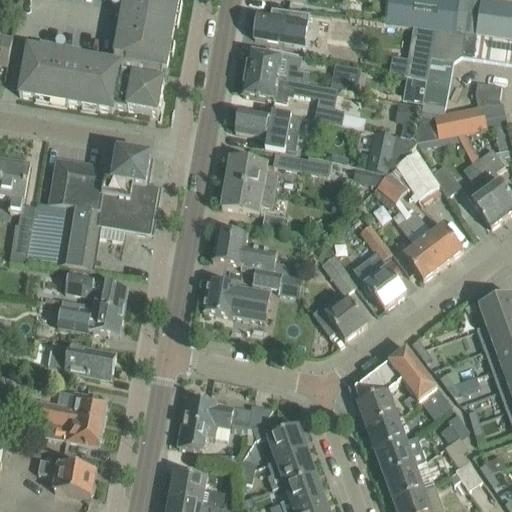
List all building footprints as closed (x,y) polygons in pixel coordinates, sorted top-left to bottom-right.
[(132,29),(173,37),(179,0),(124,0),(122,18),(128,19),(128,21),(133,22),(132,29)] [(390,0),(387,28),(414,32),(436,35),(455,37),(460,1),(456,0),(390,0)] [(475,39),(476,40),(488,41),(493,2),(493,0),(460,0),(455,37),(464,38),(475,39)] [(488,41),(489,41),(501,43),(511,45),(511,42),(511,5),(493,2),(488,41)] [(253,30),(252,35),(255,38),(254,43),(302,52),(308,18),(271,13),(269,21),(258,19),(257,28),(253,30)] [(19,99),(113,116),(114,112),(158,120),(164,87),(160,86),(163,72),(166,73),(173,37),(132,29),(133,22),(128,21),(128,19),(122,18),(113,66),(28,50),(19,99)] [(386,29),(350,23),(347,45),(383,51),(386,29)] [(414,32),(405,79),(427,84),(429,74),(431,62),(436,35),(414,32)] [(464,38),(455,37),(436,35),(431,62),(453,66),(457,64),(458,62),(460,63),(461,60),(464,38)] [(476,40),(475,39),(464,38),(461,60),(473,62),(476,40)] [(0,64),(8,66),(13,42),(0,39),(0,64)] [(489,41),(488,41),(476,40),(473,62),(485,64),(489,41)] [(501,43),(489,41),(485,64),(497,66),(501,43)] [(511,49),(511,45),(501,43),(497,66),(509,68),(511,49)] [(250,57),(246,80),(255,82),(256,78),(267,80),(266,82),(306,89),(308,79),(298,77),(300,62),(282,59),(281,62),(270,60),(250,57)] [(453,66),(431,62),(429,74),(451,78),(453,66)] [(360,75),(336,70),(332,94),(354,98),(356,98),(360,75)] [(451,78),(429,74),(427,84),(427,86),(449,89),(451,78)] [(246,80),(243,100),(262,103),(273,105),(287,108),(288,102),(294,102),(294,98),(304,100),(316,102),(318,102),(317,110),(334,114),(338,95),(318,91),(306,89),(266,82),(267,80),(256,78),(255,82),(246,80)] [(427,86),(424,97),(447,101),(449,89),(427,86)] [(500,102),(502,90),(477,86),(475,98),(500,102)] [(424,97),(422,109),(445,113),(447,101),(424,97)] [(500,107),(500,102),(475,98),(478,111),(500,107)] [(421,111),(399,106),(395,126),(403,127),(400,143),(415,147),(418,127),(421,111)] [(505,118),(503,107),(500,107),(478,111),(480,123),(505,118)] [(422,109),(422,111),(421,111),(418,127),(445,121),(444,118),(445,113),(422,109)] [(317,110),(314,125),(363,135),(366,123),(344,118),(345,116),(334,114),(317,110)] [(467,138),(483,135),(480,123),(478,111),(462,114),(467,138)] [(239,113),(235,137),(255,140),(266,142),(263,156),(275,158),(284,160),(285,155),(295,157),(301,122),(271,116),(271,119),(259,117),(239,113)] [(462,114),(444,118),(445,121),(418,127),(415,147),(416,148),(417,147),(417,149),(456,140),(465,139),(467,138),(462,114)] [(483,135),(494,133),(506,130),(506,129),(507,129),(505,118),(480,123),(483,135)] [(506,130),(494,133),(499,157),(511,154),(506,130)] [(375,138),(367,175),(387,179),(390,166),(395,142),(385,140),(375,138)] [(459,146),(460,146),(472,168),(471,169),(475,176),(479,173),(493,192),(486,197),(505,224),(511,218),(511,202),(501,188),(503,187),(496,177),(504,171),(491,154),(478,164),(465,139),(456,140),(459,146)] [(395,142),(390,166),(396,170),(415,147),(400,143),(395,142)] [(378,190),(377,192),(396,208),(399,204),(408,194),(410,192),(414,199),(411,201),(415,208),(440,191),(430,173),(429,173),(413,150),(416,148),(415,147),(396,170),(387,179),(378,190)] [(32,231),(27,266),(57,271),(69,272),(91,275),(97,241),(124,246),(126,236),(131,236),(151,240),(159,194),(146,192),(151,162),(117,156),(117,157),(109,156),(106,172),(56,164),(49,209),(37,207),(32,231)] [(273,171),(328,181),(331,167),(308,162),(308,164),(284,160),(275,158),(273,171)] [(24,206),(30,167),(4,163),(0,189),(0,201),(12,204),(10,216),(21,218),(23,206),(24,206)] [(276,197),(278,184),(279,179),(268,177),(269,170),(230,163),(226,187),(276,197)] [(430,173),(440,191),(441,190),(447,202),(462,192),(445,170),(438,174),(435,169),(430,173)] [(471,169),(463,175),(473,188),(463,195),(469,203),(491,234),(505,224),(486,197),(493,192),(479,173),(475,176),(471,169)] [(367,175),(356,172),(353,185),(378,190),(387,179),(367,175)] [(262,211),(273,212),(276,197),(226,187),(221,212),(260,219),(262,211)] [(380,229),(390,221),(383,212),(373,220),(380,229)] [(414,214),(405,221),(443,271),(463,256),(451,240),(444,230),(433,239),(427,232),(414,214)] [(423,286),(443,271),(401,215),(400,215),(392,221),(415,252),(404,261),(423,286)] [(264,218),(262,231),(286,235),(288,222),(264,218)] [(15,229),(10,266),(26,268),(27,266),(32,231),(15,229)] [(370,229),(360,237),(377,259),(382,266),(383,266),(393,258),(370,229)] [(218,234),(212,265),(237,270),(256,273),(275,276),(282,278),(288,279),(290,269),(275,267),(277,255),(246,250),(248,239),(238,237),(218,234)] [(369,275),(359,282),(366,290),(373,299),(385,315),(407,298),(395,282),(388,273),(383,266),(382,266),(377,259),(364,268),(369,275)] [(322,269),(344,300),(357,291),(334,260),(322,269)] [(256,273),(252,294),(270,297),(278,299),(282,278),(275,276),(256,273)] [(68,282),(65,297),(95,303),(94,311),(124,317),(128,293),(68,282)] [(233,321),(264,326),(270,297),(252,294),(238,291),(238,290),(209,285),(203,317),(233,322),(233,321)] [(493,305),(487,291),(475,301),(485,331),(511,321),(511,299),(511,298),(493,305)] [(367,329),(355,313),(348,303),(327,320),(321,312),(312,318),(329,342),(337,336),(345,346),(367,329)] [(61,314),(58,332),(70,334),(88,337),(88,334),(119,340),(122,327),(124,317),(94,311),(63,305),(61,314)] [(511,344),(511,321),(485,331),(476,334),(484,355),(511,344)] [(418,344),(411,349),(419,359),(425,354),(418,344)] [(511,344),(484,355),(492,376),(511,368),(511,344)] [(48,373),(111,385),(116,360),(53,349),(48,373)] [(437,393),(421,372),(407,353),(354,393),(359,406),(357,407),(366,431),(397,421),(388,397),(403,385),(412,398),(404,405),(411,413),(420,406),(427,400),(428,401),(437,393)] [(425,354),(419,359),(426,368),(432,363),(425,354)] [(511,368),(492,376),(499,396),(511,391),(511,368)] [(453,388),(445,378),(439,383),(447,393),(453,388)] [(453,388),(447,393),(454,402),(460,397),(453,388)] [(511,391),(499,396),(507,417),(511,414),(511,391)] [(427,400),(420,406),(430,418),(447,406),(437,393),(428,401),(427,400)] [(108,404),(74,398),(59,395),(57,409),(46,407),(46,406),(32,403),(31,413),(22,411),(22,413),(104,428),(108,404)] [(262,430),(272,414),(252,410),(251,415),(188,403),(184,425),(211,430),(213,421),(249,427),(248,433),(253,434),(262,430)] [(29,425),(45,428),(68,432),(66,446),(99,452),(104,428),(22,413),(21,422),(29,424),(29,425)] [(476,415),(468,418),(472,429),(479,427),(476,415)] [(217,432),(230,434),(231,434),(231,435),(246,438),(247,440),(246,447),(252,448),(256,441),(253,434),(248,433),(249,427),(213,421),(211,430),(184,425),(179,453),(199,456),(201,457),(204,441),(215,443),(217,432)] [(366,431),(375,456),(406,445),(397,421),(366,431)] [(276,466),(307,455),(298,430),(280,436),(276,425),(263,429),(262,430),(253,434),(256,441),(257,445),(267,441),(276,466)] [(472,429),(475,440),(483,438),(479,427),(472,429)] [(460,442),(456,436),(451,429),(441,436),(450,449),(445,452),(445,453),(460,442)] [(406,445),(375,456),(384,481),(415,470),(427,466),(423,455),(417,441),(416,442),(415,442),(406,445)] [(445,453),(459,473),(456,475),(456,476),(470,467),(463,458),(468,454),(460,442),(445,453)] [(276,466),(268,469),(272,481),(268,482),(273,495),(285,491),(316,479),(307,455),(276,466)] [(206,459),(206,463),(206,467),(231,468),(231,459),(206,459)] [(95,475),(75,472),(40,465),(38,479),(57,482),(54,496),(90,503),(90,500),(94,498),(95,491),(93,488),(95,475)] [(243,466),(237,475),(254,478),(256,468),(243,466)] [(456,476),(449,482),(454,489),(461,484),(469,496),(483,486),(470,467),(456,476)] [(486,468),(479,472),(486,482),(493,478),(486,468)] [(415,470),(384,481),(393,506),(424,495),(418,479),(415,470)] [(254,478),(237,475),(236,475),(237,485),(252,488),(254,478)] [(207,482),(194,480),(174,476),(170,503),(222,511),(223,511),(223,510),(233,511),(235,511),(238,502),(225,499),(225,498),(204,494),(207,482)] [(499,487),(493,478),(486,482),(493,492),(499,487)] [(281,507),(269,511),(302,511),(325,504),(316,479),(285,491),(289,503),(280,506),(281,507)] [(482,511),(495,504),(485,487),(472,495),(482,511)] [(430,511),(424,495),(393,506),(395,511),(430,511)] [(222,511),(170,503),(168,511),(222,511)]
